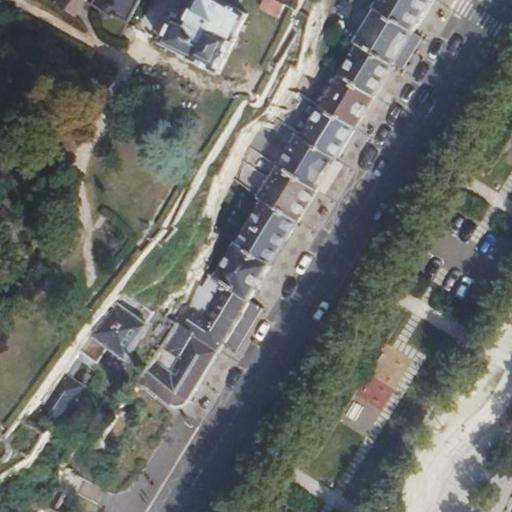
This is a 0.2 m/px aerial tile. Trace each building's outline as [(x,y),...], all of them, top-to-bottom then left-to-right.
[(87,2),(84,0),(59,0),(57,2),(75,17),(81,10),(87,2)] [(96,0),(92,7),(129,25),(142,0),(96,0)] [(250,17),(218,0),(200,0),(194,12),(187,25),(178,20),(171,34),(164,45),(184,56),(192,60),(192,61),(221,77),(241,42),(238,40),(250,17)] [(292,4),(284,0),(268,0),(265,7),(286,17),(292,4)] [(374,8),(361,0),(336,0),(329,27),(358,45),(392,66),(399,55),(414,31),(374,8)] [(379,0),(374,8),(414,31),(421,19),(432,0),(379,0)] [(392,66),(358,45),(340,77),(373,97),(383,81),(392,66)] [(373,97),(340,77),(321,107),(355,128),(364,112),(373,97)] [(345,143),(355,128),(321,107),(302,138),(335,159),(345,143)] [(335,159),(302,138),(297,135),(278,167),(317,191),(325,176),(335,159)] [(317,191),(278,167),(270,178),(239,158),(228,179),(263,200),(298,221),(306,208),(317,191)] [(263,200),(238,244),(272,265),(284,243),(298,221),(263,200)] [(272,265),(238,244),(217,278),(251,299),(260,284),(272,265)] [(237,323),(251,299),(217,278),(216,277),(206,294),(213,298),(205,311),(200,308),(187,328),(220,350),(237,323)] [(113,306),(88,340),(131,367),(152,331),(113,306)] [(187,328),(181,325),(168,349),(158,364),(143,384),(170,405),(175,406),(184,405),(188,402),(201,381),(220,350),(187,328)] [(85,388),(66,373),(42,407),(58,421),(85,388)]
